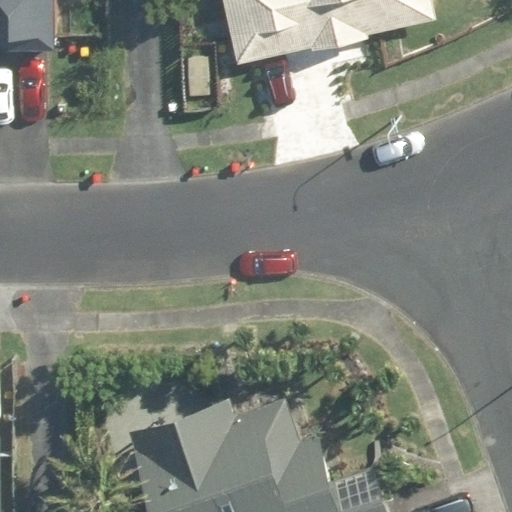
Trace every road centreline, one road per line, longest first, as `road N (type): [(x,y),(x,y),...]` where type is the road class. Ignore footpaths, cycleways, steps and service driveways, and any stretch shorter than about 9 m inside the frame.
road 1 (residential): [(424,212),(0,228)]
road 2 (track): [(50,226),(50,511)]
road 3 (residential): [(424,212),(511,434)]
